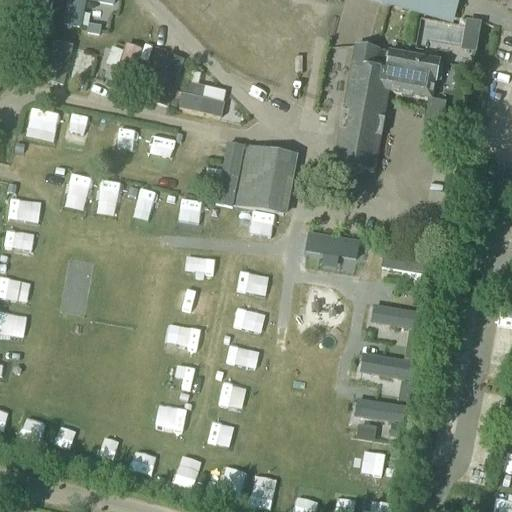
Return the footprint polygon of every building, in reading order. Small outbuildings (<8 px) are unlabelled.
[(32,0),(21,58),(20,67),(37,71),(42,61),(49,25),(54,0),(32,0)] [(115,0),(67,0),(63,26),(81,30),(87,2),(114,7),(115,0)] [(376,0),(446,20),(452,0),(376,0)] [(467,25),(465,39),(478,41),(481,28),(479,27),(467,25)] [(101,28),(88,26),(87,35),(100,38),(101,28)] [(73,47),(56,43),(47,84),(64,88),(73,47)] [(432,103),(439,63),(355,49),(335,168),(374,175),(388,95),(432,103)] [(137,60),(105,53),(103,65),(113,68),(111,79),(131,83),(134,73),(135,73),(137,60)] [(182,66),(165,60),(149,105),(166,110),(182,66)] [(225,105),(182,96),(179,111),(221,120),(225,105)] [(248,150),(238,207),(283,216),(294,159),(248,150)] [(353,242),(311,234),(308,251),(350,259),(353,242)] [(433,261),(384,253),(381,271),(430,279),(433,261)] [(421,313),(383,307),(380,330),(418,336),(421,313)] [(414,371),(363,363),(360,380),(411,388),(414,371)]
